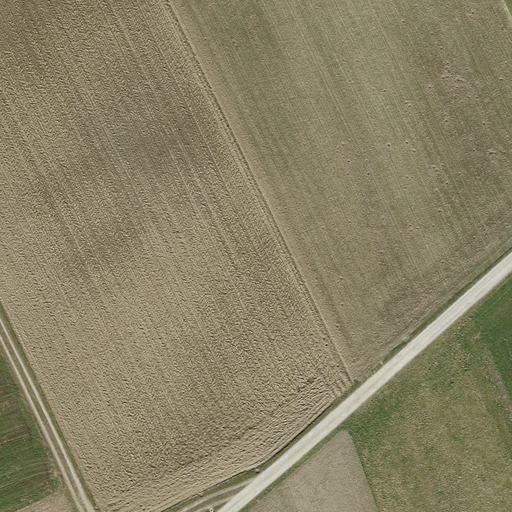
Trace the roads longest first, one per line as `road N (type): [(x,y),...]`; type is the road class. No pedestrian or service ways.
road 1 (track): [(235,511),(511,268)]
road 2 (track): [(86,511),(0,327)]
